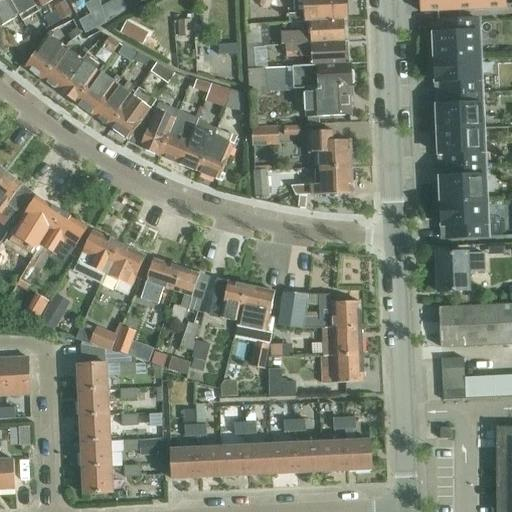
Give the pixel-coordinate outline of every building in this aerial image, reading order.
[(19,20),(23,19),(11,0),(0,0),(0,24),(1,26),(17,17),(19,20)] [(40,11),(38,9),(33,0),(11,0),(23,19),(24,21),(40,11)] [(33,0),(38,9),(52,0),(33,0)] [(122,0),(115,0),(109,2),(113,15),(126,11),(122,0)] [(138,0),(122,0),(126,11),(139,4),(138,0)] [(293,0),(295,13),(289,14),(289,23),(310,22),(343,20),(347,20),(346,0),(293,0)] [(420,0),(421,13),(507,9),(506,0),(420,0)] [(64,3),(54,7),(60,20),(70,15),(64,3)] [(87,33),(104,25),(99,12),(82,20),(87,33)] [(193,19),(179,20),(180,37),(194,36),(193,19)] [(344,42),(343,20),(310,22),(311,31),(281,32),(281,45),(344,42)] [(479,20),(437,22),(438,35),(434,35),(434,41),(428,42),(429,60),(481,57),(479,20)] [(127,22),(121,33),(142,45),(148,33),(127,22)] [(11,43),(1,26),(0,24),(0,48),(3,52),(13,47),(11,43)] [(246,25),(246,47),(257,46),(257,44),(262,44),(262,25),(246,25)] [(76,30),(69,35),(73,40),(80,35),(76,30)] [(43,80),(67,47),(52,36),(54,34),(50,32),(25,67),(43,80)] [(33,36),(24,41),(30,52),(37,42),(33,36)] [(109,36),(102,47),(111,53),(119,43),(109,36)] [(286,51),(286,58),(299,58),(299,57),(312,56),(312,65),(345,64),(344,42),(281,45),(281,49),(285,50),(286,51)] [(237,45),(217,46),(218,56),(238,55),(237,45)] [(124,46),(119,54),(132,63),(137,54),(124,46)] [(246,47),(247,68),(257,67),(256,49),(257,49),(257,46),(246,47)] [(67,47),(43,80),(60,92),(86,56),(88,53),(84,51),(80,56),(67,47)] [(138,54),(134,61),(146,68),(150,61),(138,54)] [(77,105),(99,73),(102,68),(86,56),(60,92),(77,105)] [(482,93),(481,57),(429,60),(430,78),(436,77),(436,84),(440,84),(441,95),(482,93)] [(348,86),(350,86),(349,63),(345,64),(312,65),(294,66),(294,68),(257,69),(257,67),(247,68),(248,92),(255,92),(255,97),(265,97),(265,92),(305,91),(306,116),(350,114),(348,86)] [(157,65),(152,73),(169,85),(175,74),(157,65)] [(208,67),(196,67),(197,75),(209,75),(208,67)] [(94,117),(116,86),(116,85),(118,81),(115,79),(112,82),(99,73),(77,105),(94,117)] [(197,81),(194,89),(209,94),(210,90),(212,86),(197,81)] [(111,129),(138,90),(128,83),(122,90),(116,86),(94,117),(111,129)] [(209,94),(206,101),(207,102),(225,109),(245,113),(244,95),(212,86),(210,90),(209,94)] [(138,90),(111,129),(128,141),(156,103),(138,90)] [(484,129),(482,93),(441,95),(441,107),(437,107),(437,113),(431,113),(432,132),(484,129)] [(161,156),(179,112),(160,105),(158,105),(140,148),(161,156)] [(180,165),(199,120),(179,112),(161,156),(180,165)] [(199,173),(217,130),(206,125),(207,123),(199,120),(180,165),(199,173)] [(300,126),(284,127),(284,136),(301,135),(300,126)] [(253,147),(279,146),(278,127),(252,128),(253,147)] [(443,156),(444,167),(486,165),(484,129),(432,132),(433,150),(439,149),(439,156),(443,156)] [(217,130),(199,173),(219,181),(237,138),(217,130)] [(321,169),(351,167),(350,141),(336,142),(336,131),(309,132),(310,143),(310,153),(320,153),(321,169)] [(486,165),(444,167),(445,178),(441,179),(441,185),(435,185),(436,203),(487,201),(486,165)] [(315,184),(312,184),(312,195),(353,194),(352,183),(354,181),(354,173),(352,171),(351,167),(321,169),(315,169),(315,184)] [(0,188),(9,176),(0,168),(0,188)] [(267,171),(254,172),(255,198),(258,198),(269,197),(267,171)] [(0,223),(4,227),(10,220),(31,193),(9,176),(0,188),(0,223)] [(20,223),(0,252),(24,269),(38,248),(61,214),(37,198),(20,223)] [(447,227),(447,240),(489,238),(487,201),(436,203),(437,221),(442,221),(443,228),(447,227)] [(61,214),(38,248),(24,269),(17,279),(27,286),(53,248),(67,257),(85,230),(61,214)] [(100,285),(119,246),(93,234),(79,263),(75,273),(100,285)] [(119,246),(100,285),(99,286),(111,292),(114,291),(127,297),(145,258),(119,246)] [(469,273),(485,272),(485,255),(469,256),(469,253),(438,254),(440,293),(470,292),(469,273)] [(145,294),(143,300),(158,305),(160,299),(164,288),(174,291),(181,269),(154,261),(143,293),(145,294)] [(181,269),(174,291),(185,294),(181,306),(198,312),(209,278),(181,269)] [(238,322),(246,288),(218,282),(211,317),(238,322)] [(246,288),(238,322),(238,326),(267,332),(275,294),(246,288)] [(334,331),(362,330),(361,302),(334,303),(333,296),(320,296),(321,319),(305,320),(309,297),(286,293),(280,325),(305,329),(323,328),(333,328),(334,331)] [(36,294),(23,316),(35,323),(48,301),(36,294)] [(71,303),(56,295),(39,323),(54,331),(71,303)] [(511,305),(440,308),(442,348),(511,345),(511,305)] [(194,342),(199,327),(189,323),(183,338),(194,342)] [(77,335),(75,341),(90,347),(91,344),(111,352),(118,336),(97,327),(91,341),(77,335)] [(123,327),(113,350),(126,355),(132,340),(135,332),(123,327)] [(333,328),(323,328),(325,357),(335,357),(363,355),(362,330),(334,331),(333,328)] [(183,338),(180,347),(194,352),(196,343),(194,342),(183,338)] [(203,373),(210,346),(196,342),(196,343),(194,352),(192,359),(193,360),(191,369),(203,373)] [(265,371),(269,347),(255,344),(251,368),(265,371)] [(81,366),(78,366),(80,392),(108,391),(106,364),(106,352),(81,345),(81,366)] [(284,358),(283,345),(270,346),(271,358),(284,358)] [(154,352),(150,364),(163,369),(167,356),(154,352)] [(325,357),(323,357),(324,370),(324,383),(336,382),(336,383),(364,382),(363,355),(335,357),(325,357)] [(5,358),(7,397),(31,396),(29,357),(5,358)] [(172,357),(168,371),(186,376),(190,363),(172,357)] [(465,369),(465,359),(443,360),(443,370),(465,369)] [(119,376),(136,375),(135,363),(118,364),(119,376)] [(465,379),(465,378),(465,369),(443,370),(444,380),(465,379)] [(282,370),(269,370),(269,399),(296,398),(296,384),(287,384),(286,380),(282,380),(282,370)] [(495,377),(497,398),(497,399),(507,398),(505,376),(495,377)] [(466,390),(466,400),(477,400),(475,377),(466,378),(465,379),(466,390)] [(475,377),(477,400),(487,399),(485,377),(475,377)] [(485,377),(487,399),(497,399),(497,398),(495,377),(485,377)] [(466,390),(465,379),(444,380),(444,391),(466,390)] [(120,390),(120,401),(138,401),(137,389),(120,390)] [(444,391),(444,401),(466,400),(466,390),(444,391)] [(81,418),(109,417),(108,391),(80,392),(81,418)] [(195,426),(196,438),(207,437),(205,405),(196,406),(197,425),(195,426)] [(7,409),(8,419),(16,419),(16,408),(7,409)] [(195,410),(184,410),(184,423),(195,423),(195,410)] [(122,427),(138,426),(138,415),(121,415),(122,427)] [(82,443),(110,442),(109,417),(81,418),(82,443)] [(344,419),(345,430),(356,429),(355,418),(344,419)] [(345,430),(344,419),(333,419),(334,431),(345,430)] [(295,421),(295,433),(306,433),(305,420),(295,421)] [(295,433),(295,421),(284,421),(285,434),(295,433)] [(246,436),(246,423),(235,424),(235,436),(246,436)] [(246,423),(246,436),(257,435),(256,423),(246,423)] [(196,438),(195,426),(184,426),(185,438),(196,438)] [(511,511),(511,427),(498,428),(498,511),(511,511)] [(453,439),(453,428),(442,428),(442,439),(453,439)] [(160,439),(139,440),(139,452),(140,456),(161,455),(160,439)] [(122,441),(123,452),(139,452),(139,440),(122,441)] [(346,441),(347,472),(373,470),(372,440),(346,441)] [(321,442),(323,473),(347,472),(346,441),(321,442)] [(83,469),(111,467),(110,442),(82,443),(83,469)] [(296,443),(298,474),(323,473),(321,442),(296,443)] [(271,445),(273,475),(298,474),(296,443),(271,445)] [(247,446),(248,476),(273,475),(271,445),(247,446)] [(222,447),(223,477),(248,476),(247,446),(222,447)] [(197,448),(199,479),(223,477),(222,447),(197,448)] [(199,479),(197,448),(172,449),(173,480),(199,479)] [(0,489),(15,489),(14,460),(0,460),(0,489)] [(141,477),(140,466),(123,467),(124,478),(141,477)] [(111,467),(83,469),(84,495),(112,493),(111,467)]
